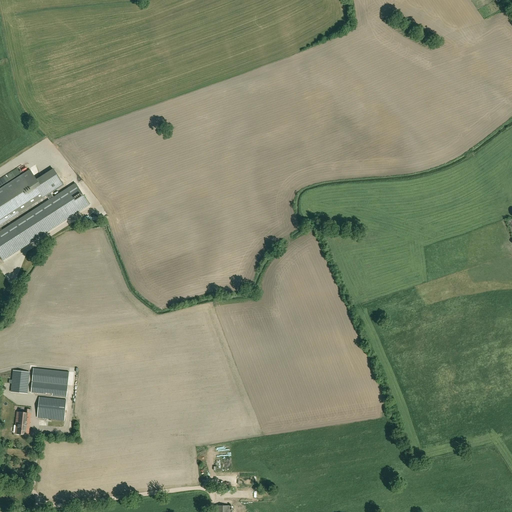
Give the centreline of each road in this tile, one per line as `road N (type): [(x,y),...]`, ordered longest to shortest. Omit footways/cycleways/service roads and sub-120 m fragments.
road 1 (unknown): [(0,486),(55,504),(204,487),(214,511)]
road 2 (unknown): [(0,177),(28,158),(46,158),(94,206)]
